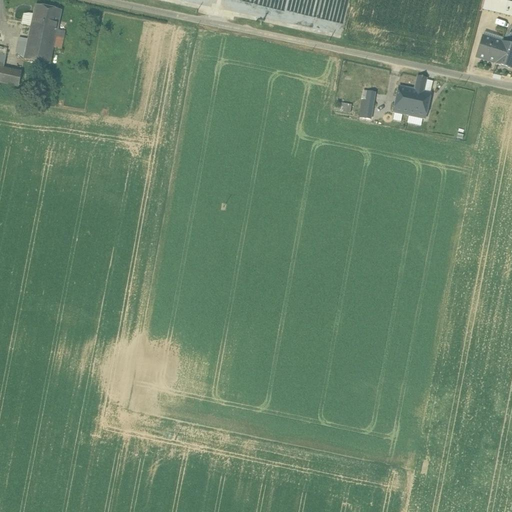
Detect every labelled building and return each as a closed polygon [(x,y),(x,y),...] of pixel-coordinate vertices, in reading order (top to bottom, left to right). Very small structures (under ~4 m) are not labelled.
[(511,3),(497,0),(484,0),(483,10),(511,16),(511,3)] [(61,10),(36,5),(32,25),(57,30),(61,10)] [(57,30),(32,25),(24,60),(58,66),(65,32),(57,30)] [(502,43),(482,37),(476,58),(495,64),(502,43)] [(511,45),(502,43),(495,64),(511,69),(511,45)] [(22,72),(0,67),(0,83),(19,87),(22,72)] [(414,90),(399,87),(394,112),(425,119),(430,94),(423,92),(426,79),(418,77),(415,90),(414,90)] [(375,93),(363,91),(362,99),(363,99),(360,118),(370,120),(375,93)] [(351,106),(339,103),(337,111),(350,114),(351,106)]
